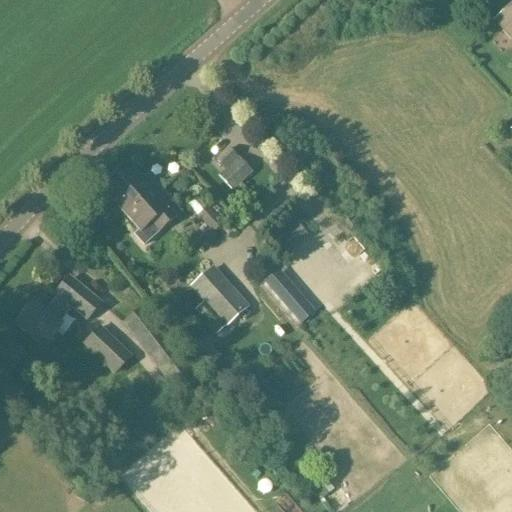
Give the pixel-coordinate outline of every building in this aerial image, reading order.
[(511,6),(494,23),(511,42),(511,6)] [(229,149),(215,161),(224,171),(218,177),(233,193),(253,174),(239,158),(238,159),(229,149)] [(133,168),(104,193),(127,218),(147,200),(150,202),(161,192),(147,176),(143,179),(133,168)] [(147,200),(127,218),(139,232),(134,237),(143,247),(148,243),(181,215),(161,192),(150,202),(147,200)] [(199,197),(188,206),(213,234),(224,225),(199,197)] [(296,222),(272,242),(285,257),(309,238),(296,222)] [(213,269),(191,289),(202,301),(204,304),(226,328),(247,308),(229,287),(213,269)] [(280,269),(265,283),(304,326),(319,311),(280,269)] [(34,303),(14,326),(43,350),(62,327),(59,324),(71,310),(87,323),(102,305),(69,277),(54,296),(57,298),(45,312),(34,303)] [(140,311),(123,324),(164,379),(178,398),(196,385),(182,366),(140,311)] [(100,328),(83,346),(114,376),(131,358),(100,328)]
